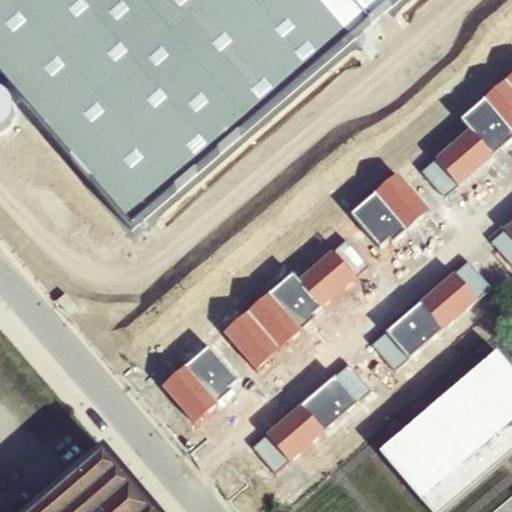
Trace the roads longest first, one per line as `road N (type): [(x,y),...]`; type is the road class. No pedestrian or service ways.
road 1 (residential): [(182,481),(511,201)]
road 2 (residential): [(0,273),(182,481)]
